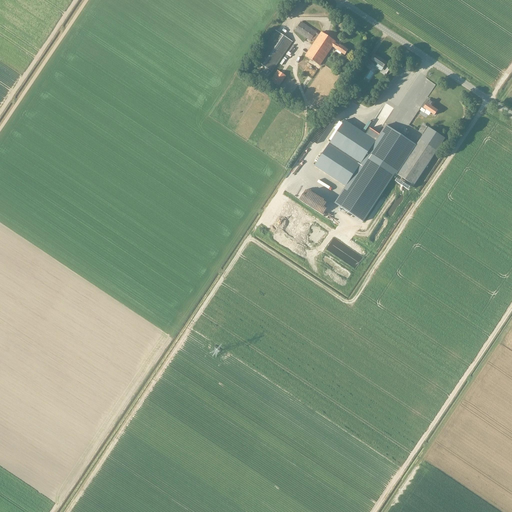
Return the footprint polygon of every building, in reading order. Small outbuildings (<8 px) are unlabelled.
[(321,32),(319,35),(301,22),(295,31),(310,41),(311,40),(315,42),(305,56),(320,66),(332,47),(336,49),(336,50),(345,55),(348,51),(339,45),(339,46),(335,43),(335,42),(321,32)] [(272,72),(293,42),(275,30),(255,60),(272,72)] [(377,64),(380,59),(374,54),(371,59),(370,58),(369,59),(365,64),(369,67),(371,64),(375,67),(377,64)] [(380,59),(377,64),(383,68),(387,63),(380,59)] [(279,86),(286,76),(277,70),(271,81),(279,86)] [(384,92),(377,102),(380,104),(386,94),(384,92)] [(427,103),(425,102),(421,107),(425,110),(426,110),(434,115),(437,111),(431,106),(433,103),(429,100),(427,103)] [(317,162),(314,165),(345,186),(376,141),(366,134),(345,120),(342,124),(340,122),(335,129),(338,130),(320,157),(317,155),(314,160),(317,162)] [(397,175),(416,145),(392,129),(393,129),(392,129),(386,125),(380,135),(370,129),(370,128),(366,134),(376,141),(345,186),(374,205),(395,174),(397,175)] [(428,127),(420,140),(436,151),(445,138),(428,127)] [(416,145),(397,175),(414,186),(436,151),(420,140),(416,145)] [(393,178),(406,187),(409,184),(395,175),(393,178)]
